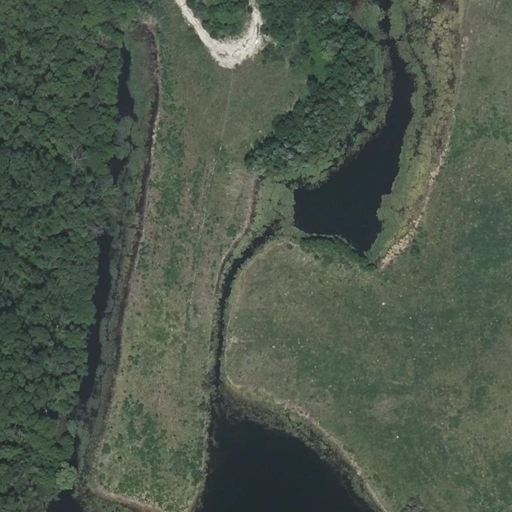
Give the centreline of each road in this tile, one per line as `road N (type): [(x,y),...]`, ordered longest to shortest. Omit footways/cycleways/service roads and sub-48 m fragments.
road 1 (track): [(246,0),(256,31),(249,47),(222,55),(223,101),(170,435)]
road 2 (track): [(179,0),(167,224),(135,430)]
road 3 (track): [(482,511),(459,471),(457,324)]
